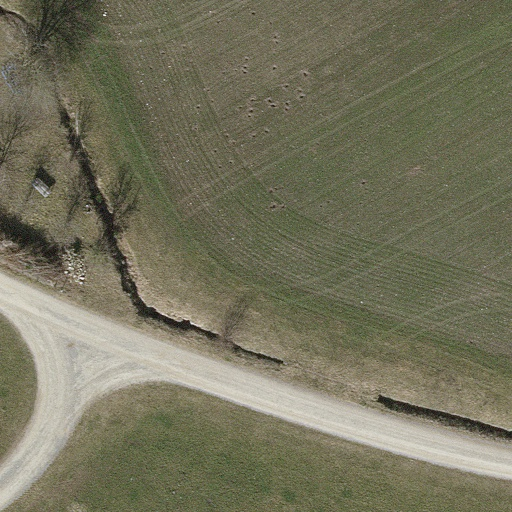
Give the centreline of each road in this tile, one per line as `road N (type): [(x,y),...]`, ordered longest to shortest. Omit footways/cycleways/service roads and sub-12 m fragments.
road 1 (track): [(511,463),(427,448),(104,353),(0,298)]
road 2 (track): [(104,353),(84,399),(0,503)]
